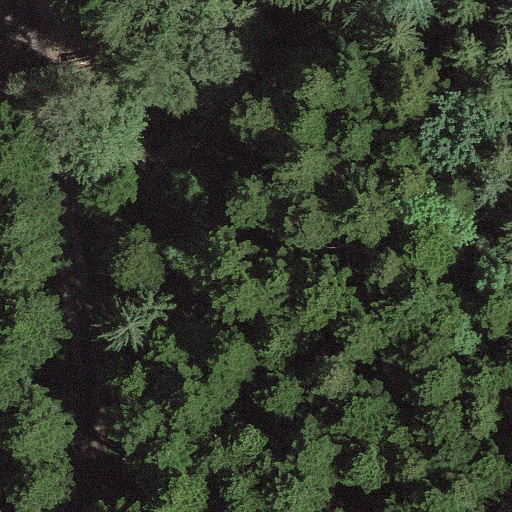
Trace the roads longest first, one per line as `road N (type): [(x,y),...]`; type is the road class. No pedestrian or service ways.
road 1 (track): [(78,511),(88,416),(67,242),(10,0)]
road 2 (track): [(309,511),(511,197)]
